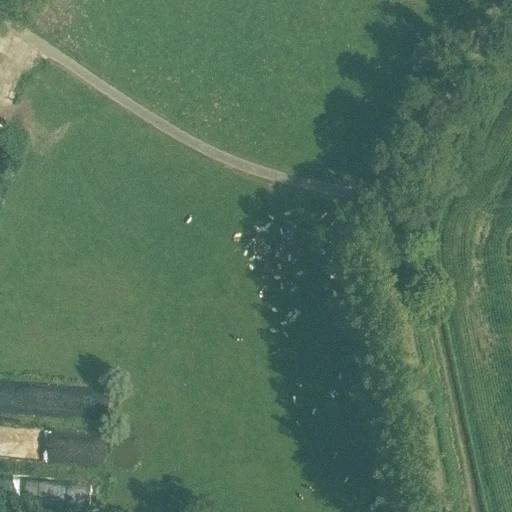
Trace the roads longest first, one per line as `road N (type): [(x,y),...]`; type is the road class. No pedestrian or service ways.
road 1 (unclassified): [(443,511),(394,263),(399,210),(500,0)]
road 2 (unknown): [(43,49),(236,165),(399,210)]
